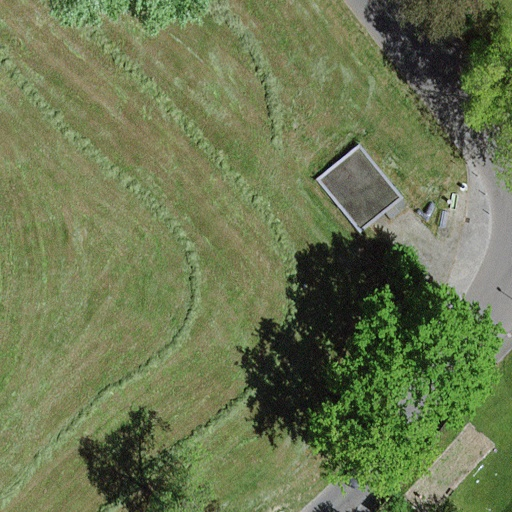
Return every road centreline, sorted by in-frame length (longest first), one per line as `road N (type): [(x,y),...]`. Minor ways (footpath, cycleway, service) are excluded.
road 1 (residential): [(327,511),(511,292)]
road 2 (residential): [(511,176),(370,0)]
